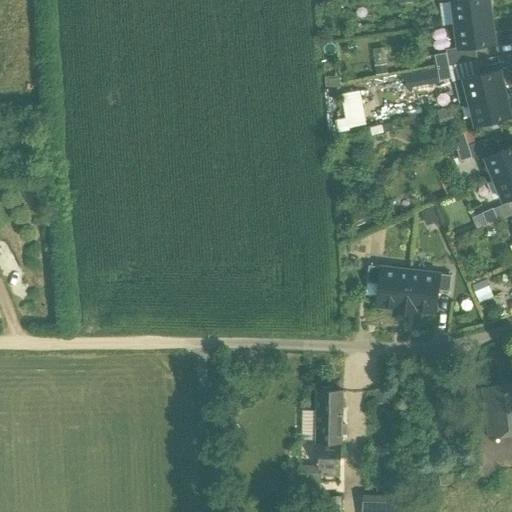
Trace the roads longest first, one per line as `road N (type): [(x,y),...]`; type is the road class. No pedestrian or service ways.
road 1 (unclassified): [(198,343),(418,348),(511,332)]
road 2 (track): [(198,343),(0,343)]
